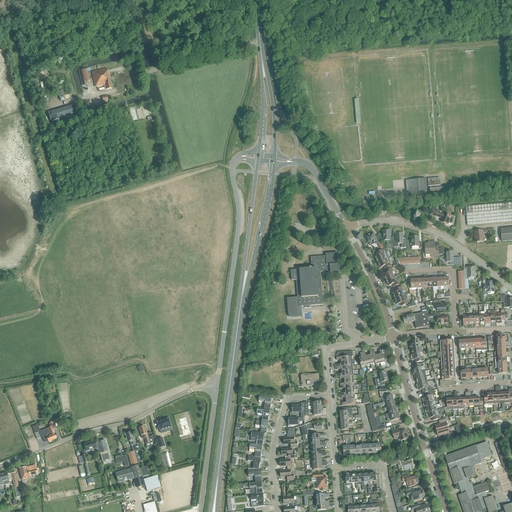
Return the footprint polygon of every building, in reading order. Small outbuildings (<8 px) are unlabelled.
[(80,70),(84,85),(91,83),(87,68),(80,70)] [(104,86),(105,90),(112,89),(108,70),(106,69),(92,72),(95,87),(104,86)] [(48,113),(50,121),(74,114),(72,106),(48,113)] [(444,197),(444,194),(447,193),(447,187),(441,188),(440,186),(440,178),(406,180),(407,193),(410,193),(410,198),(442,196),(442,198),(444,197)] [(511,202),(466,207),(468,226),(511,222),(511,202)] [(451,216),(448,215),(445,214),(444,214),(441,213),(442,212),(437,211),(437,212),(432,210),(430,215),(443,219),(442,222),(445,223),(444,224),(447,225),(447,224),(448,225),(449,223),(452,224),(454,217),(451,216)] [(511,228),(501,229),(502,242),(511,240),(511,228)] [(390,230),(383,231),(383,241),(387,241),(387,242),(390,242),(391,247),(394,247),(394,242),(393,237),(390,238),(390,230)] [(475,231),(476,243),(477,243),(478,243),(478,242),(484,242),(483,233),(486,233),(486,230),(475,231)] [(376,244),(381,242),(378,235),(375,237),(373,233),(366,237),(370,245),(375,243),(376,244)] [(396,242),(394,242),(394,247),(398,247),(398,244),(401,244),(401,248),(406,248),(405,241),(403,241),(403,234),(396,234),(396,242)] [(418,236),(411,237),(412,247),(412,249),(419,249),(422,249),(422,243),(419,243),(418,236)] [(428,244),(425,244),(426,255),(431,255),(434,255),(434,257),(439,257),(439,255),(439,249),(439,248),(435,248),(435,242),(428,242),(428,244)] [(383,250),(373,251),(376,257),(375,257),(378,263),(386,259),(388,258),(386,253),(388,252),(386,250),(386,248),(384,249),(383,250)] [(447,262),(450,262),(450,265),(461,264),(460,257),(453,258),(453,252),(446,252),(447,262)] [(299,270),(291,270),(292,280),(296,280),(297,296),(298,307),(301,306),(305,306),(305,308),(310,308),(310,306),(323,305),(320,272),(323,272),(323,274),(328,273),(328,271),(330,271),(331,275),(341,274),(340,264),(338,264),(337,253),(326,254),(326,256),(311,257),(311,267),(310,268),(299,269),(299,270)] [(386,259),(378,263),(380,268),(384,266),(385,269),(391,266),(389,263),(390,262),(388,258),(386,259)] [(464,276),(464,277),(465,280),(472,279),(472,278),(475,278),(475,267),(467,268),(467,275),(464,276)] [(384,275),(386,281),(394,277),(392,272),(394,272),(392,268),(386,271),(387,274),(384,275)] [(394,277),(386,281),(389,286),(392,285),(393,287),(400,284),(398,281),(396,281),(394,277)] [(486,282),(486,285),(483,285),(483,294),(491,293),(491,292),(494,292),(494,282),(486,282)] [(396,292),(393,293),(395,299),(403,296),(406,295),(405,290),(403,291),(402,287),(395,289),(396,292)] [(298,307),(297,296),(287,297),(289,316),(293,316),(298,316),(302,315),(301,306),(298,307)] [(403,296),(395,299),(397,305),(400,303),(401,306),(408,304),(406,300),(405,301),(403,296)] [(507,302),(503,302),(504,308),(511,308),(511,309),(511,298),(506,299),(507,302)] [(440,300),(433,301),(434,304),(436,304),(437,311),(447,310),(446,303),(441,304),(440,300)] [(501,313),(495,314),(496,323),(498,322),(498,323),(501,323),(501,320),(505,320),(504,310),(501,311),(501,313)] [(414,321),(416,329),(430,326),(427,312),(409,315),(409,317),(404,318),(405,323),(414,321)] [(437,317),(437,324),(448,323),(447,316),(441,316),(440,313),(434,314),(435,317),(437,317)] [(469,325),(468,315),(463,315),(463,313),(459,313),(460,316),(460,322),(463,322),(463,324),(466,324),(466,325),(469,325)] [(409,346),(410,349),(421,347),(420,339),(415,339),(411,340),(412,343),(410,344),(410,346),(409,346)] [(449,341),(440,341),(440,343),(440,347),(441,350),(441,353),(441,357),(441,360),(441,363),(442,366),(442,370),(442,373),(442,376),(442,380),(440,380),(440,383),(440,387),(456,386),(456,382),(455,382),(454,379),(456,379),(456,376),(455,372),(455,369),(455,366),(455,362),(455,359),(454,356),(454,352),(454,349),(454,346),(454,343),(454,339),(453,339),(452,339),(449,339),(449,341)] [(380,355),(378,355),(380,364),(388,361),(386,354),(383,355),(381,349),(379,350),(380,355)] [(364,352),(362,353),(366,366),(370,364),(368,356),(366,357),(364,352)] [(420,353),(412,354),(412,356),(411,356),(412,360),(415,360),(415,363),(422,362),(422,361),(424,361),(424,358),(421,358),(420,353)] [(412,372),(413,375),(422,372),(421,367),(424,366),(423,363),(414,366),(415,369),(413,369),(413,371),(412,372)] [(378,371),(374,372),(375,377),(380,376),(380,378),(378,379),(380,386),(385,385),(384,382),(385,382),(388,381),(385,372),(381,373),(380,370),(378,371)] [(414,375),(416,380),(426,377),(424,371),(422,372),(413,375),(414,375)] [(313,384),(313,386),(320,385),(319,382),(318,382),(318,375),(302,376),(302,385),(307,385),(310,385),(310,384),(313,384)] [(416,385),(427,382),(426,377),(416,380),(417,385),(416,385)] [(423,394),(424,393),(432,391),(431,386),(429,387),(427,382),(416,385),(417,389),(418,389),(419,390),(422,390),(423,394)] [(422,400),(423,403),(435,400),(432,391),(424,393),(425,397),(423,398),(423,400),(422,400)] [(382,399),(383,403),(393,400),(392,395),(389,396),(388,395),(387,392),(379,392),(381,399),(381,400),(382,399)] [(494,404),(493,393),(490,393),(490,394),(487,394),(487,395),(484,395),(485,405),(494,404)] [(265,402),(264,409),(270,410),(272,398),(260,397),(259,401),(265,402)] [(474,397),(474,406),(474,408),(480,408),(480,410),(483,410),(483,399),(479,399),(479,397),(477,397),(474,397)] [(387,404),(388,408),(395,406),(393,400),(383,403),(382,403),(383,405),(387,404)] [(423,403),(425,409),(434,406),(432,401),(435,400),(423,403)] [(302,406),(292,406),(292,412),(301,412),(301,415),(304,415),(305,406),(302,406)] [(388,410),(390,414),(397,411),(395,406),(388,408),(384,409),(385,411),(388,410)] [(263,414),(262,421),(268,422),(270,410),(264,409),(258,408),(257,413),(263,414)] [(397,411),(390,414),(386,415),(387,419),(391,418),(392,421),(399,419),(397,411)] [(437,411),(426,414),(427,417),(428,417),(429,419),(431,418),(432,421),(440,419),(437,411)] [(435,425),(437,431),(448,428),(446,422),(449,422),(448,418),(440,421),(441,424),(435,425)] [(167,419),(155,423),(158,432),(170,428),(167,419)] [(268,422),(262,421),(256,420),(255,425),(261,426),(260,433),(267,434),(268,422)] [(52,426),(47,428),(49,432),(52,440),(57,438),(52,428),(55,427),(53,421),(50,422),(52,426)] [(352,422),(348,423),(341,423),(342,431),(344,430),(344,432),(348,432),(348,430),(348,425),(352,425),(352,422)] [(38,425),(32,427),(35,433),(37,439),(43,437),(46,442),(48,442),(52,440),(49,432),(47,428),(40,431),(38,425)] [(144,438),(146,444),(147,449),(154,446),(152,442),(153,441),(151,436),(148,437),(147,434),(145,428),(145,429),(144,426),(139,428),(141,436),(144,435),(145,438),(144,438)] [(448,428),(437,431),(438,437),(444,435),(445,438),(453,436),(452,433),(450,433),(448,428)] [(392,431),(394,438),(400,437),(401,441),(409,439),(406,431),(401,432),(400,429),(392,431)] [(143,462),(138,443),(137,443),(136,443),(135,442),(134,440),(132,432),(125,434),(127,442),(130,441),(131,446),(132,452),(128,453),(131,465),(137,463),(143,462)] [(257,441),(256,445),(263,446),(264,434),(252,432),(251,440),(257,441)] [(291,449),(292,449),(297,448),(297,441),(294,441),(294,438),(290,438),(287,438),(283,439),(284,445),(290,445),(291,449)] [(88,442),(83,443),(85,448),(86,451),(96,449),(96,450),(99,450),(97,443),(95,444),(94,441),(88,443),(88,442)] [(101,442),(97,443),(99,450),(100,453),(102,461),(110,459),(108,451),(107,451),(105,441),(101,442)] [(492,456),(487,442),(476,446),(476,445),(452,454),(445,456),(450,470),(449,470),(454,484),(458,483),(462,494),(458,495),(463,511),(511,511),(511,503),(503,506),(504,511),(501,511),(497,511),(497,510),(493,496),(488,498),(486,492),(490,491),(487,482),(473,487),(472,484),(470,485),(468,478),(475,476),(473,469),(476,468),(475,466),(482,463),(481,460),(492,456)] [(495,443),(502,465),(507,463),(500,442),(495,443)] [(255,451),(255,457),(261,458),(263,446),(256,445),(250,444),(249,450),(255,451)] [(288,456),(288,460),(290,460),(295,460),(295,453),(292,453),(292,449),(291,449),(281,450),(282,456),(288,456)] [(115,458),(117,464),(121,462),(122,463),(123,462),(127,461),(125,455),(115,458)] [(261,458),(255,457),(248,456),(248,460),(254,461),(253,469),(259,470),(261,458)] [(403,463),(402,461),(402,459),(396,461),(399,469),(402,468),(403,471),(414,467),(411,460),(403,463)] [(287,467),(287,471),(290,471),(294,470),(293,463),(291,463),(290,460),(288,460),(279,461),(280,467),(287,467)] [(29,475),(29,476),(39,473),(38,469),(36,469),(35,465),(27,467),(28,470),(27,470),(28,476),(29,475)] [(145,485),(139,465),(130,467),(136,488),(145,485)] [(146,466),(140,468),(143,477),(149,475),(146,466)] [(19,469),(22,480),(29,478),(28,476),(27,470),(26,468),(19,469)] [(255,477),(256,483),(262,482),(261,471),(254,471),(253,469),(248,468),(248,472),(249,477),(255,477)] [(115,473),(118,483),(133,479),(130,469),(115,473)] [(290,471),(287,471),(280,471),(280,478),(287,478),(287,483),(294,481),(293,474),(291,475),(290,471)] [(7,472),(2,474),(4,482),(5,484),(9,483),(9,481),(9,480),(12,480),(16,496),(16,497),(21,496),(20,492),(21,491),(20,486),(19,487),(18,486),(15,472),(13,473),(11,474),(8,474),(7,472)] [(376,473),(370,473),(370,482),(371,484),(376,483),(377,487),(380,487),(379,475),(376,475),(376,473)] [(313,478),(312,478),(312,483),(316,482),(317,489),(321,489),(321,491),(323,491),(324,491),(324,488),(328,488),(327,477),(323,477),(323,474),(315,475),(315,476),(312,476),(313,478)] [(157,475),(143,480),(147,491),(161,487),(157,475)] [(344,484),(344,486),(345,495),(348,495),(353,494),(353,491),(348,491),(347,486),(352,485),(352,483),(352,475),(345,475),(346,483),(344,484)] [(413,485),(419,483),(417,476),(411,478),(410,475),(402,478),(403,483),(407,481),(409,488),(414,486),(413,485)] [(256,489),(257,495),(263,494),(262,482),(256,483),(249,484),(250,490),(256,489)] [(418,499),(424,497),(422,490),(415,492),(414,489),(406,492),(408,496),(411,495),(413,502),(418,500),(418,499)] [(263,494),(257,495),(251,496),(251,499),(252,504),(258,503),(258,507),(264,506),(263,494)] [(348,496),(345,496),(345,497),(345,508),(348,507),(348,511),(354,511),(354,507),(354,504),(348,505),(348,496)] [(290,504),(291,507),(295,507),(297,507),(297,500),(294,500),(294,497),(283,498),(284,504),(290,504)] [(378,501),(372,501),(372,505),(372,509),(372,511),(378,511),(379,511),(382,511),(381,505),(381,498),(378,499),(378,501)]
